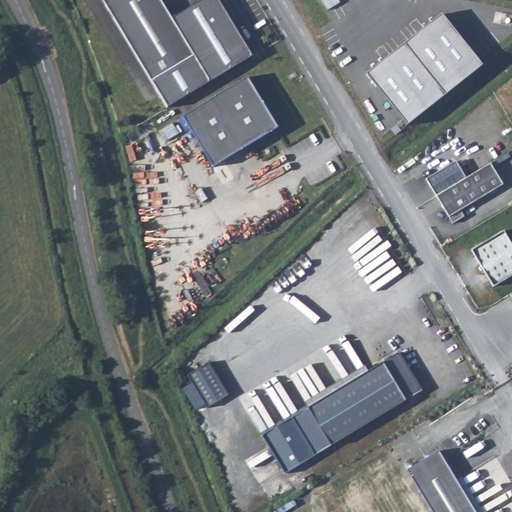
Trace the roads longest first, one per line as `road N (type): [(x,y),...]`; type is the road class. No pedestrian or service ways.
road 1 (tertiary): [(171,511),(97,301),(52,86),(15,0)]
road 2 (unclassified): [(272,0),(487,356)]
